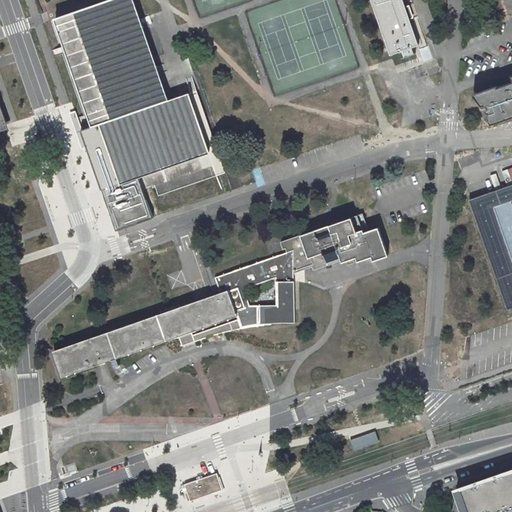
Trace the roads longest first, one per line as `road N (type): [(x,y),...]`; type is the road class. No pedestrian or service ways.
road 1 (residential): [(33,504),(424,370)]
road 2 (residential): [(87,246),(143,238),(446,140)]
road 3 (residential): [(33,504),(20,328),(78,268),(87,246)]
road 4 (residential): [(87,246),(2,0)]
road 5 (residential): [(424,370),(446,140)]
road 6 (residential): [(446,140),(455,0)]
road 7 (tertiary): [(388,483),(511,442)]
